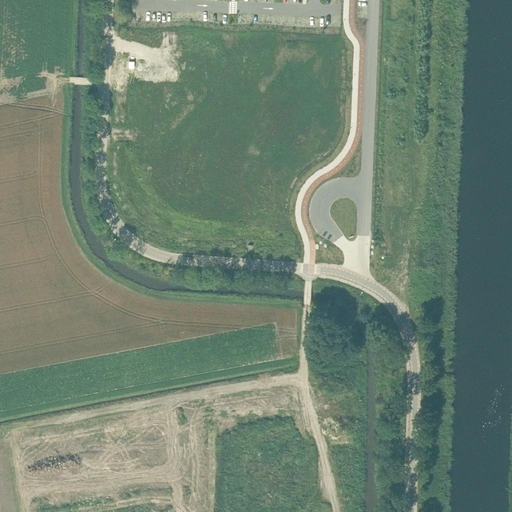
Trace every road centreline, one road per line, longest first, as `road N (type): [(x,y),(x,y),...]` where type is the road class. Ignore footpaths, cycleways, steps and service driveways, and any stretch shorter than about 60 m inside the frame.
road 1 (unclassified): [(360,277),(179,258),(130,233),(101,182),(108,0)]
road 2 (unclassified): [(409,511),(408,343),(398,312),(360,277)]
road 3 (residential): [(364,193),(374,0)]
road 4 (residential): [(161,0),(314,12)]
road 5 (residential): [(364,193),(356,184),(334,183),(317,213),(360,260)]
